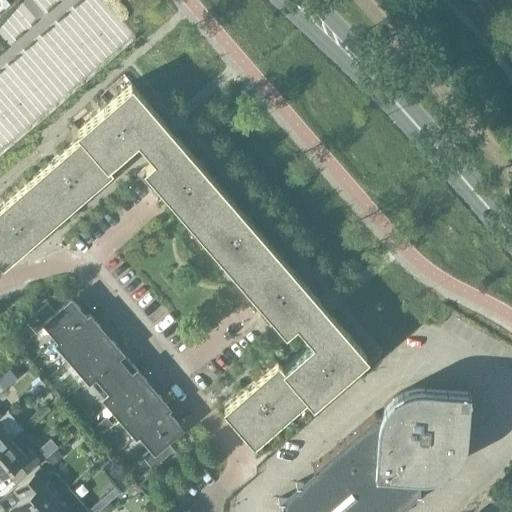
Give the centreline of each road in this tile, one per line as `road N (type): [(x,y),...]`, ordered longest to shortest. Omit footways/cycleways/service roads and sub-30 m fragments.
road 1 (residential): [(208,511),(213,494),(243,467),(78,268),(56,264),(0,282)]
road 2 (secondary): [(511,235),(395,101)]
road 3 (secondary): [(280,0),(395,101)]
road 4 (secondary): [(395,101),(308,0)]
